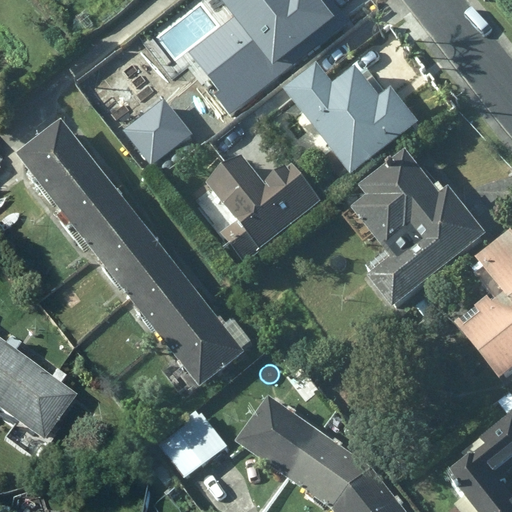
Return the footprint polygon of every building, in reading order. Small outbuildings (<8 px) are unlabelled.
[(217,0),(233,19),(185,58),(233,118),(340,32),(314,0),(217,0)] [(353,182),(422,128),(395,94),(382,104),(357,72),(336,89),(324,74),(289,101),(353,182)] [(62,127),(20,161),(56,207),(99,173),(62,127)] [(443,200),(408,156),(361,194),(369,204),(355,214),(394,266),(372,283),(394,313),(490,240),(451,193),(443,200)] [(247,267),(324,206),(294,168),(267,189),(246,162),(209,191),(236,225),(223,236),(247,267)] [(99,173),(56,207),(93,253),(135,219),(99,173)] [(135,219),(93,253),(129,299),(171,265),(135,219)] [(511,379),(511,238),(478,265),(481,268),(474,274),(495,301),(458,330),(503,386),(511,379)] [(171,265),(129,299),(165,344),(207,311),(171,265)] [(207,311),(165,344),(201,390),(244,357),(207,311)] [(0,394),(24,365),(0,347),(0,394)] [(0,414),(38,441),(73,400),(24,365),(0,394),(0,414)] [(237,447),(286,480),(321,437),(270,400),(237,447)] [(193,477),(228,451),(203,416),(168,442),(193,477)] [(488,450),(451,479),(478,511),(511,511),(511,497),(504,486),(509,482),(506,478),(511,473),(511,418),(482,442),(488,450)] [(286,480),(334,511),(336,511),(372,474),(321,437),(286,480)] [(403,511),(372,474),(336,511),(403,511)]
